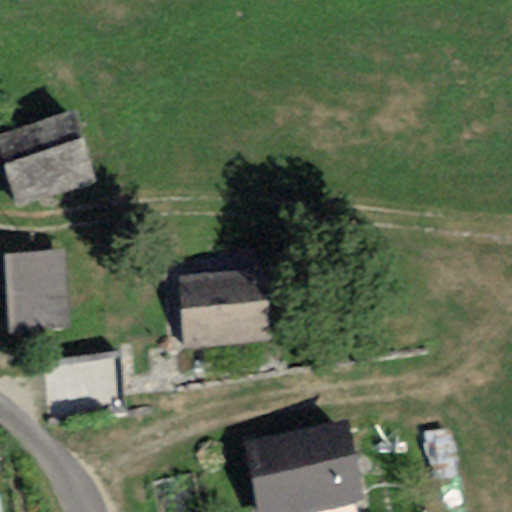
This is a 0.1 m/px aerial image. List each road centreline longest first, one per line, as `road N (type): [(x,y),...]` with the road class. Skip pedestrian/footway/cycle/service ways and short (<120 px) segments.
road 1 (track): [(0,217),(357,215),(468,234),(511,233)]
road 2 (track): [(0,414),(78,485),(89,511)]
